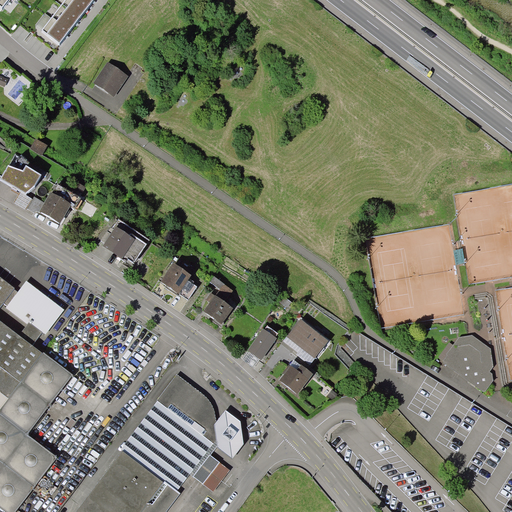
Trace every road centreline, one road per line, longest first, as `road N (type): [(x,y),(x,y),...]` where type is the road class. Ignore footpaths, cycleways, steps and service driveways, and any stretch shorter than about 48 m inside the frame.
road 1 (primary): [(292,429),(193,340),(0,216)]
road 2 (motorway): [(340,0),(511,131)]
road 3 (motorway): [(511,104),(376,0)]
road 4 (residential): [(0,34),(101,115)]
